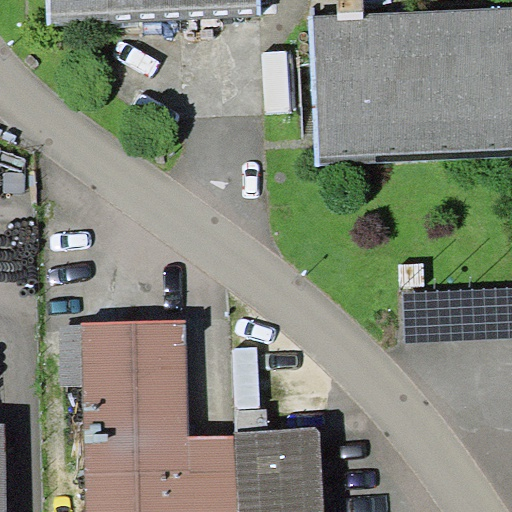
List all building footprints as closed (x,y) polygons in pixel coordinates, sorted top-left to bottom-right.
[(48,0),(49,23),(262,14),(261,0),(48,0)] [(511,153),(511,5),(309,13),(315,161),(511,153)] [(511,289),(403,293),(405,343),(511,339),(511,289)] [(58,324),(59,384),(80,383),(84,511),(238,511),(236,436),(186,437),(183,317),(80,321),(80,323),(58,324)] [(236,407),(260,406),(258,344),(233,345),(236,407)] [(236,432),(268,431),(267,406),(260,406),(236,407),(236,432)] [(0,511),(8,511),(8,424),(0,423),(0,511)] [(321,511),(318,430),(268,431),(236,432),(236,433),(236,436),(238,511),(321,511)]
